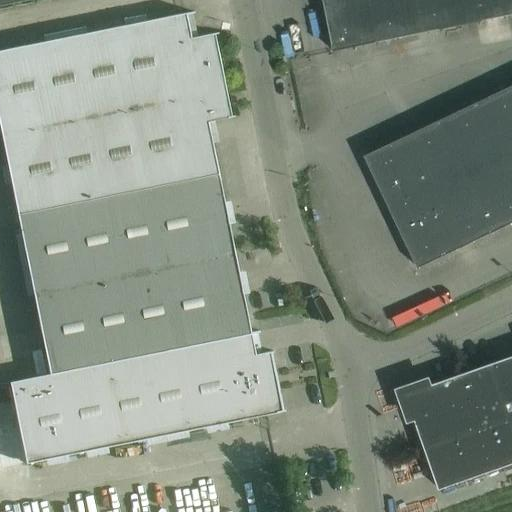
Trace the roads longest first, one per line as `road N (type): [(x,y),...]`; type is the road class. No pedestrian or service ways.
road 1 (unclassified): [(352,375),(277,185),(243,0)]
road 2 (unclassified): [(352,375),(511,299)]
road 3 (unclassified): [(368,511),(352,375)]
